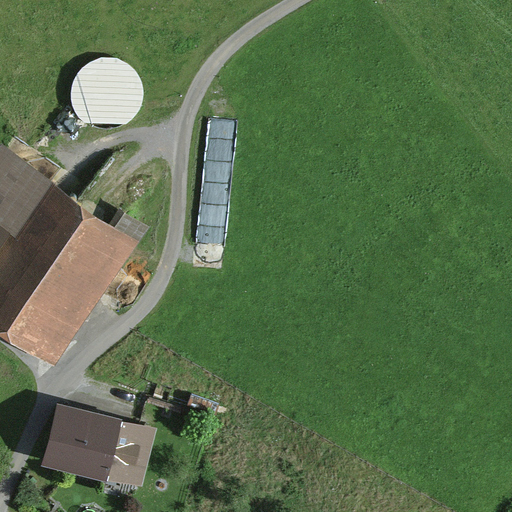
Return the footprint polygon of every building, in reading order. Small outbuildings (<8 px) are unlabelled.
[(119,68),(119,57),(82,56),(80,117),(139,119),(140,69),(119,68)] [(213,120),(197,242),(224,246),(240,123),(213,120)] [(131,234),(3,150),(0,154),(0,211),(14,220),(0,241),(0,316),(54,351),(131,234)] [(172,387),(156,382),(153,394),(168,400),(172,387)] [(223,400),(189,390),(185,405),(219,415),(223,400)] [(62,398),(58,397),(43,461),(57,464),(78,468),(109,475),(143,483),(159,425),(124,414),(98,407),(62,398)]
